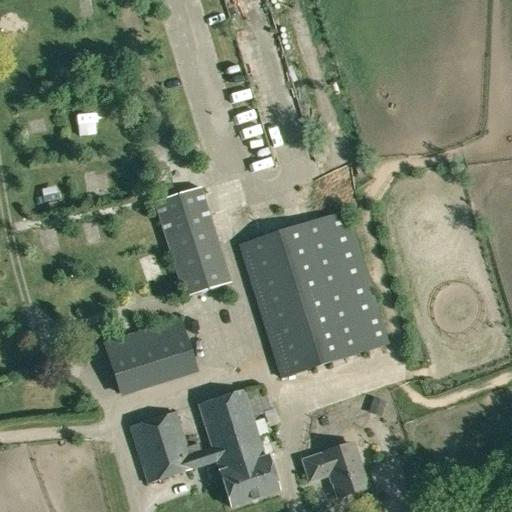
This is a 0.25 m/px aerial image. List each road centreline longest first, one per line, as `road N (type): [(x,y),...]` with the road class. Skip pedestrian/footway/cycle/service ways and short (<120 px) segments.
road 1 (unknown): [(251,345),(183,15)]
road 2 (unknown): [(139,511),(121,434),(126,413),(251,345)]
road 3 (unknown): [(308,511),(290,435),(251,345)]
